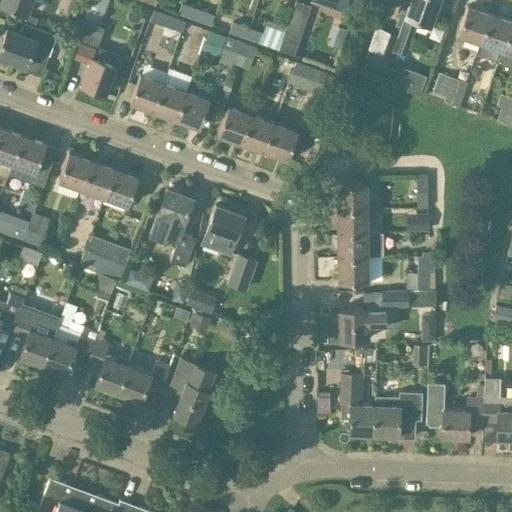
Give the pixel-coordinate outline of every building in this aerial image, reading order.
[(0,0),(0,3),(24,13),(28,0),(0,0)] [(91,0),(86,16),(101,21),(108,0),(91,0)] [(295,0),(286,27),(278,48),(294,54),(311,5),(298,0),(295,0)] [(340,11),(344,0),(311,0),(311,1),(340,11)] [(367,48),(394,58),(396,52),(406,55),(418,20),(431,25),(439,0),(408,0),(408,3),(403,1),(392,33),(375,27),(367,48)] [(178,12),(210,24),(214,13),(182,2),(178,12)] [(481,42),(491,13),(468,6),(458,34),(481,42)] [(150,19),(182,30),(185,20),(153,8),(150,19)] [(511,25),(511,20),(491,13),(481,42),(501,49),(504,50),(511,25)] [(239,34),(243,24),(233,20),(229,31),(239,34)] [(0,42),(0,55),(26,64),(30,52),(47,58),(56,33),(24,21),(19,34),(5,29),(0,42)] [(266,32),(243,24),(239,34),(278,48),(286,27),(269,21),(266,32)] [(511,25),(504,50),(501,49),(497,62),(510,66),(511,59),(511,25)] [(236,50),(240,39),(224,34),(221,45),(236,50)] [(118,53),(94,45),(95,44),(79,39),(72,58),(87,63),(79,84),(104,93),(118,53)] [(240,39),(236,50),(232,61),(249,67),(257,46),(240,39)] [(288,81),(320,93),(328,71),(296,59),(288,81)] [(404,66),(399,77),(419,86),(424,74),(404,66)] [(164,79),(140,70),(129,103),(152,111),(164,79)] [(443,100),(459,105),(468,80),(439,70),(432,91),(445,95),(443,100)] [(164,79),(152,111),(175,120),(187,87),(164,79)] [(187,87),(175,120),(198,128),(210,96),(187,87)] [(511,95),(501,92),(496,104),(501,106),(496,118),(511,124),(511,95)] [(240,143),(251,114),(227,106),(217,135),(240,143)] [(274,123),(251,114),(240,143),(263,152),(274,123)] [(274,123),(263,152),(286,160),(297,131),(274,123)] [(0,127),(0,172),(7,174),(11,163),(21,135),(0,127)] [(34,172),(35,169),(48,173),(56,150),(44,145),(44,143),(21,135),(11,163),(7,174),(7,172),(29,180),(32,171),(34,172)] [(80,187),(90,160),(67,152),(57,179),(80,187)] [(113,169),(90,160),(80,187),(103,196),(113,169)] [(113,169),(103,196),(126,204),(136,177),(113,169)] [(415,172),(416,191),(428,190),(428,172),(415,172)] [(336,183),(337,207),(367,207),(367,183),(336,183)] [(196,236),(178,229),(190,197),(165,187),(155,214),(157,215),(150,233),(175,243),(169,258),(185,264),(196,236)] [(416,191),(416,206),(428,206),(428,190),(416,191)] [(228,251),(241,215),(214,205),(200,241),(228,251)] [(337,207),(337,231),(367,230),(367,207),(337,207)] [(428,210),(405,211),(406,228),(428,228),(428,210)] [(34,211),(27,227),(23,238),(40,244),(50,216),(34,211)] [(23,238),(27,227),(11,222),(7,232),(23,238)] [(337,231),(337,255),(367,255),(382,255),(382,230),(367,230),(337,231)] [(111,275),(113,270),(117,261),(85,249),(79,264),(111,275)] [(417,254),(417,270),(417,271),(429,271),(433,271),(433,253),(417,254)] [(227,282),(244,288),(254,260),(237,254),(227,282)] [(368,280),(367,255),(337,255),(337,280),(368,280)] [(128,267),(125,281),(149,286),(152,271),(128,267)] [(406,270),(406,288),(429,287),(429,271),(417,271),(417,270),(406,270)] [(178,283),(174,299),(212,308),(215,292),(178,283)] [(429,287),(406,288),(382,289),(382,305),(409,305),(409,304),(430,304),(430,288),(429,288),(429,287)] [(0,325),(12,330),(19,310),(20,308),(24,296),(9,291),(5,301),(0,298),(0,325)] [(504,322),(508,306),(496,303),(491,319),(504,322)] [(384,323),(383,308),(366,309),(366,307),(337,308),(338,339),(367,338),(366,324),(384,323)] [(20,308),(19,310),(12,330),(26,335),(19,356),(42,364),(52,337),(29,328),(34,314),(20,308)] [(189,321),(206,326),(209,315),(191,310),(189,321)] [(96,329),(82,325),(76,345),(63,341),(67,329),(56,325),(52,337),(42,364),(66,373),(73,353),(86,358),(93,337),(96,329)] [(94,385),(116,393),(127,364),(104,356),(108,343),(93,337),(86,358),(101,363),(94,385)] [(207,389),(188,383),(195,361),(180,356),(167,394),(178,397),(172,414),(179,417),(178,421),(180,424),(191,427),(193,426),(195,422),(207,389)] [(150,373),(127,364),(116,393),(140,401),(148,380),(163,386),(169,367),(155,361),(150,373)] [(372,434),(372,403),(360,403),(360,372),(339,372),(338,403),(342,403),(342,419),(348,419),(348,433),(372,434)] [(483,377),(482,396),(481,421),(496,422),(496,437),(511,437),(511,397),(500,397),(500,378),(483,377)] [(467,421),(481,421),(482,396),(467,396),(466,407),(444,406),(445,383),(427,382),(425,422),(427,423),(429,425),(438,425),(439,423),(441,423),(441,435),(467,436),(467,421)] [(373,395),(372,403),(372,434),(397,434),(397,419),(420,419),(420,392),(397,391),(397,395),(373,395)] [(0,477),(10,452),(0,448),(0,477)] [(158,511),(119,497),(118,501),(97,493),(94,500),(63,489),(66,482),(49,475),(35,511),(158,511)]
